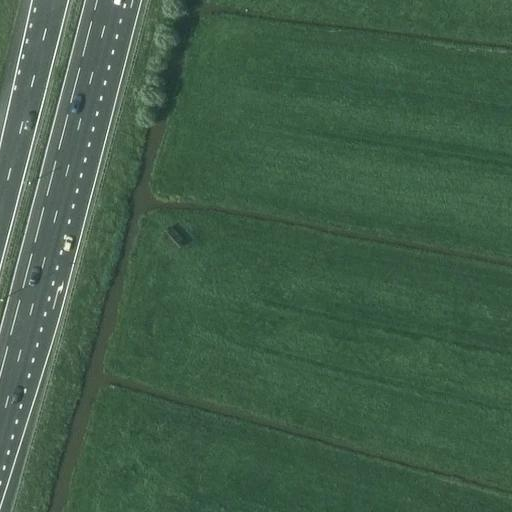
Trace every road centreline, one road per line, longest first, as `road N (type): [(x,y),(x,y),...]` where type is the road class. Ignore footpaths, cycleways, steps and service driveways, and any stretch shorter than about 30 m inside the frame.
road 1 (motorway): [(0,391),(103,0)]
road 2 (motorway): [(52,0),(0,201)]
